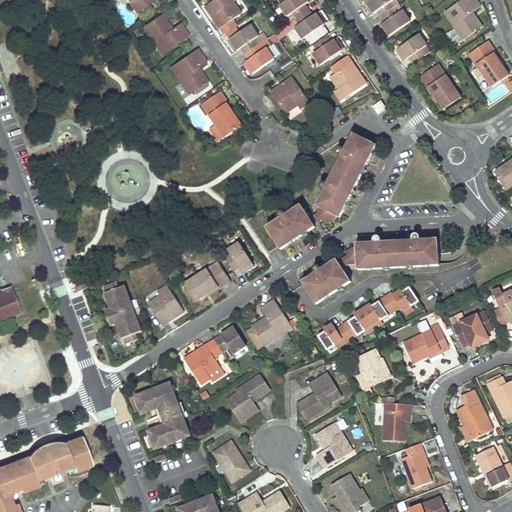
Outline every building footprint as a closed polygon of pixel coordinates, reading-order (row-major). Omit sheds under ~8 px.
[(128,0),(137,13),(156,0),(128,0)] [(215,0),(207,6),(221,27),(243,12),(234,0),(215,0)] [(291,0),(282,6),(288,16),(292,14),(297,20),(309,12),(305,5),(309,3),(307,0),(291,0)] [(395,1),(394,0),(373,0),(365,6),(369,11),(371,10),(374,15),(377,13),(380,17),(394,8),(390,4),(395,1)] [(463,0),(444,13),(463,41),(482,28),(473,13),(480,8),(474,0),(463,0)] [(398,15),(394,8),(380,17),(384,24),(382,26),(385,31),(383,32),(386,38),(410,23),(402,12),(398,15)] [(313,17),(309,12),(297,20),(301,26),(296,29),(303,39),(327,25),(323,17),(320,19),(318,14),(313,17)] [(163,15),(144,28),(162,55),(190,38),(180,24),(172,29),(163,15)] [(261,36),(254,25),(230,41),(234,48),(236,46),(239,51),(243,49),(246,54),(260,45),(256,39),(261,36)] [(426,48),(418,37),(396,51),(401,57),(403,56),(406,61),(409,59),(413,64),(426,56),(422,50),(426,48)] [(314,54),(320,65),(344,50),(340,43),(337,45),(334,41),(330,43),(326,38),(314,46),(318,52),(314,54)] [(488,42),(470,54),(491,87),(507,76),(493,55),(496,53),(488,42)] [(265,51),(260,45),(246,54),(250,60),(246,62),(249,67),(248,69),(252,75),(277,59),(269,48),(265,51)] [(198,49),(171,68),(189,95),(209,82),(200,66),(207,62),(198,49)] [(340,102),(367,85),(352,64),(330,78),(338,90),(334,93),(340,102)] [(460,98),(438,66),(419,78),(427,92),(430,90),(443,110),(460,98)] [(293,78),(272,93),(286,113),(300,105),(303,108),(311,103),(293,78)] [(223,93),(203,106),(217,127),(225,139),(242,128),(227,105),(230,103),(223,93)] [(381,100),(373,106),(378,114),(386,109),(381,100)] [(225,139),(217,127),(213,129),(221,142),(225,139)] [(278,220),(266,228),(280,250),(301,236),(301,237),(308,232),(307,231),(314,227),(313,225),(320,221),(326,223),(339,218),(350,197),(352,197),(355,191),(353,190),(360,176),(362,177),(366,170),(364,169),(375,145),(352,134),(344,149),(340,148),(338,148),(336,149),(336,152),(337,154),(341,157),(326,185),(323,184),(321,184),(319,184),(319,187),(321,189),(323,191),(316,206),(320,209),(314,215),(309,219),(300,206),(285,216),(283,213),(280,212),(278,212),(277,214),(277,216),(278,220)] [(511,163),(496,174),(506,190),(511,186),(511,163)] [(315,275),(301,284),(314,305),(336,291),(337,294),(345,289),(343,287),(350,282),(341,268),(346,265),(357,265),(357,271),(383,269),(385,271),(389,271),(390,269),(406,268),(409,270),(412,270),(414,268),(438,266),(437,258),(436,240),(419,241),(420,238),(420,236),(417,235),(414,235),(413,237),(413,241),(381,243),(381,240),(379,238),(377,237),(374,238),(373,241),(374,243),(356,244),(345,252),(346,256),(337,262),(337,261),(321,271),(317,267),(315,267),(313,269),(313,272),(315,275)] [(232,254),(225,258),(234,273),(241,268),(244,272),(249,268),(251,271),(255,268),(241,244),(230,250),(232,254)] [(220,263),(185,284),(195,301),(219,287),(220,289),(232,282),(220,263)] [(116,283),(103,288),(104,294),(103,294),(109,309),(104,311),(111,328),(115,326),(121,340),(122,340),(124,346),(138,341),(136,335),(143,332),(125,286),(118,288),(116,283)] [(88,290),(86,285),(76,289),(78,293),(88,290)] [(0,294),(13,290),(11,286),(8,287),(3,289),(0,289),(0,294)] [(161,296),(149,303),(161,326),(185,313),(170,286),(159,292),(161,296)] [(333,324),(323,330),(324,332),(317,337),(326,352),(335,346),(334,345),(342,339),(345,343),(351,339),(357,336),(358,337),(366,332),(365,331),(371,327),(381,321),(381,322),(389,317),(388,315),(395,311),(399,308),(402,313),(411,307),(412,308),(420,303),(410,288),(402,293),(401,292),(394,296),(392,296),(380,304),(379,302),(372,307),(371,305),(354,316),(355,317),(347,322),(348,323),(337,330),(333,324)] [(511,289),(504,293),(509,304),(501,308),(508,323),(511,320),(511,289)] [(0,322),(22,315),(13,292),(13,290),(0,294),(0,322)] [(268,318),(252,327),(264,347),(293,329),(275,302),(263,309),(268,318)] [(464,311),(452,317),(466,348),(475,344),(473,338),(495,329),(486,311),(468,319),(464,311)] [(234,327),(215,340),(224,354),(229,351),(233,356),(247,347),(234,327)] [(431,330),(402,344),(412,365),(441,351),(442,354),(449,350),(439,328),(432,332),(431,330)] [(222,365),(229,361),(224,354),(215,340),(207,345),(186,360),(202,383),(212,377),(215,380),(227,373),(222,365)] [(364,391),(371,387),(393,378),(380,349),(358,359),(364,372),(357,376),(364,391)] [(309,385),(314,393),(297,403),(308,421),(333,406),(331,404),(327,397),(339,390),(328,373),(309,385)] [(261,376),(236,392),(237,393),(241,399),(229,406),(241,424),(261,412),(255,403),(272,392),(261,376)] [(505,376),(489,383),(506,418),(511,415),(511,380),(508,383),(505,376)] [(171,383),(134,397),(141,417),(158,411),(162,424),(146,430),(154,451),(192,437),(171,383)] [(339,390),(327,397),(331,404),(343,397),(339,390)] [(497,431),(477,390),(466,396),(470,404),(459,409),(466,425),(471,423),(479,440),(497,431)] [(241,399),(237,393),(226,401),(229,406),(241,399)] [(411,406),(384,405),(383,442),(407,442),(408,416),(411,416),(411,406)] [(337,422),(315,436),(324,451),(317,456),(326,469),(355,451),(337,422)] [(471,423),(466,425),(473,442),(479,440),(471,423)] [(78,438),(63,444),(56,444),(49,445),(42,447),(34,452),(27,459),(0,468),(0,511),(18,511),(16,506),(13,507),(9,496),(20,492),(23,498),(40,492),(37,485),(48,480),(66,473),(68,472),(69,475),(75,473),(75,474),(90,468),(78,438)] [(233,440),(212,453),(232,484),(253,471),(233,440)] [(370,442),(364,445),(368,451),(373,449),(370,442)] [(412,455),(402,459),(414,488),(434,481),(428,466),(422,452),(426,450),(423,443),(410,448),(412,455)] [(494,446),(477,454),(487,472),(495,488),(511,481),(511,483),(511,463),(505,467),(494,446)] [(412,455),(410,448),(399,452),(402,459),(412,455)] [(432,464),(426,450),(422,452),(428,466),(432,464)] [(163,453),(152,458),(154,464),(166,460),(163,453)] [(482,473),(490,490),(495,488),(487,472),(482,473)] [(352,474),(331,486),(337,496),(331,499),(338,510),(344,507),(346,511),(359,511),(363,510),(361,507),(371,501),(363,488),(361,489),(352,474)] [(258,492),(238,504),(243,511),(285,511),(292,508),(281,491),(263,501),(258,492)] [(220,511),(214,494),(176,509),(177,509),(177,511),(220,511)] [(180,495),(170,499),(172,504),(183,500),(180,495)] [(449,511),(445,497),(411,510),(411,511),(449,511)]
